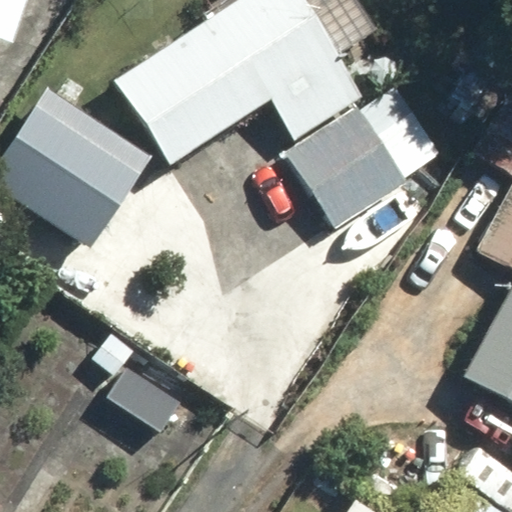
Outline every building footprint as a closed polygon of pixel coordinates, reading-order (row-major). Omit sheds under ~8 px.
[(0,0),(0,50),(4,52),(17,0),(0,0)] [(353,0),(220,0),(105,76),(161,161),(265,94),(291,134),(357,91),(331,51),(370,25),(353,0)] [(47,87),(0,159),(0,196),(78,247),(142,148),(47,87)] [(511,191),(511,107),(501,99),(461,158),(511,191)] [(274,161),(324,235),(394,189),(344,115),(274,161)] [(511,425),(511,194),(501,189),(464,256),(506,278),(445,389),(511,425)] [(366,453),(366,485),(448,483),(447,452),(366,453)] [(475,511),(440,487),(422,511),(475,511)]
